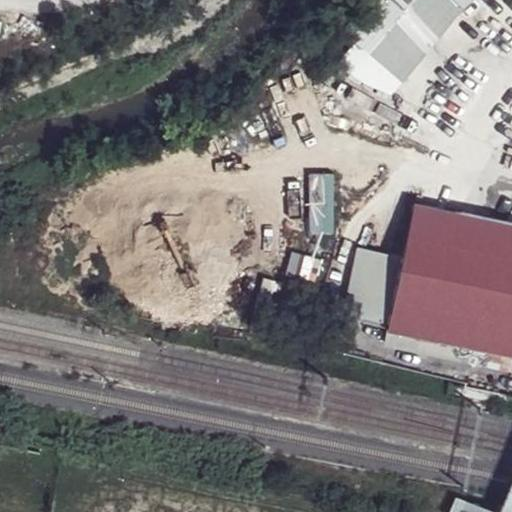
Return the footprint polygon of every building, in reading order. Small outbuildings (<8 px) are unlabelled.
[(368,0),(342,30),(368,53),(415,0),(368,0)] [(390,323),(388,328),(423,335),(489,349),(511,353),(511,222),(416,203),(404,257),(390,323)] [(390,323),(404,257),(357,247),(342,313),(390,323)] [(423,335),(388,328),(385,343),(420,350),(423,335)] [(423,335),(420,350),(486,363),(489,349),(423,335)] [(508,393),(462,383),(458,399),(504,410),(508,393)]
